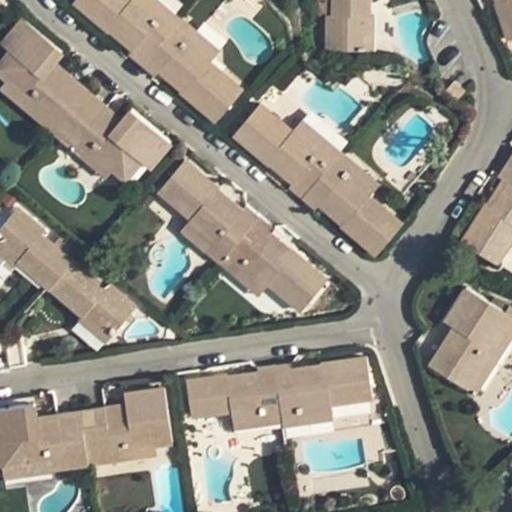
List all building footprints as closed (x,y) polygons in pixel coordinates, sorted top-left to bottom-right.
[(0,0),(0,22),(21,11),(14,0),(0,0)] [(122,0),(88,0),(77,14),(134,62),(131,66),(145,77),(174,44),(160,31),(163,28),(139,6),(136,10),(122,0)] [(148,0),(144,0),(139,6),(163,28),(160,31),(174,44),(184,31),(148,0)] [(356,0),(323,0),(323,30),(318,30),(318,65),(352,65),(352,40),(346,40),(346,30),(357,31),(356,0)] [(511,0),(489,0),(510,58),(511,57),(511,0)] [(16,62),(0,80),(13,91),(38,112),(47,101),(75,125),(94,103),(60,73),(68,64),(29,30),(8,56),(16,62)] [(352,40),(352,65),(364,65),(364,30),(357,31),(346,30),(346,40),(352,40)] [(221,63),(184,31),(174,44),(185,52),(188,49),(214,71),(221,63)] [(174,44),(145,77),(156,87),(160,83),(218,132),(244,103),(211,75),(214,71),(188,49),(185,52),(174,44)] [(38,112),(13,91),(5,100),(58,145),(75,125),(47,101),(38,112)] [(94,103),(75,125),(103,149),(93,160),(118,182),(129,191),(144,173),(153,180),(174,155),(136,123),(128,132),(94,103)] [(260,119),(234,149),(292,198),(288,203),(301,214),(331,179),(317,167),(321,163),(295,142),(292,145),(260,119)] [(75,125),(58,145),(110,191),(118,182),(93,160),(103,149),(75,125)] [(331,179),(341,167),(302,134),(295,142),(321,163),(317,167),(331,179)] [(379,200),(341,167),(331,179),(344,190),(347,186),(371,208),(379,200)] [(191,175),(162,209),(194,237),(220,259),(223,255),(235,266),(264,231),(251,220),(249,224),(191,175)] [(511,180),(504,175),(494,190),(498,192),(457,256),(493,278),(511,247),(511,180)] [(331,179),(301,214),(314,225),(318,221),(375,270),(401,239),(369,212),(371,208),(347,186),(344,190),(331,179)] [(16,227),(0,246),(0,257),(26,281),(34,271),(41,277),(37,283),(55,298),(77,272),(51,250),(47,254),(16,227)] [(264,231),(235,266),(249,277),(246,281),(270,302),(302,330),(332,296),(275,246),(278,243),(264,231)] [(220,259),(194,237),(187,245),(225,277),(235,266),(223,255),(220,259)] [(235,266),(225,277),(262,312),(270,302),(246,281),(249,277),(235,266)] [(34,271),(26,281),(22,285),(47,307),(55,298),(37,283),(41,277),(34,271)] [(77,272),(55,298),(74,315),(78,309),(86,316),(78,326),(110,352),(133,326),(101,299),(104,295),(77,272)] [(55,298),(47,307),(74,330),(78,326),(86,316),(78,309),(74,315),(55,298)] [(504,328),(459,301),(437,336),(446,342),(422,381),(445,395),(465,362),(479,371),(495,344),(504,328)] [(465,362),(445,395),(468,408),(505,350),(495,344),(479,371),(465,362)] [(293,380),(275,382),(281,420),(281,426),(299,424),(300,430),(331,425),(374,419),(368,373),(294,383),(293,380)] [(258,387),(186,397),(192,440),(232,435),(264,431),(263,422),(281,420),(275,382),(258,384),(258,387)] [(123,417),(79,424),(83,452),(84,456),(120,451),(122,467),(153,462),(171,459),(163,407),(122,413),(123,417)] [(31,417),(0,421),(0,478),(14,476),(49,471),(47,457),(83,452),(79,424),(34,430),(31,417)] [(264,431),(232,435),(234,445),(283,438),(281,426),(281,420),(263,422),(264,431)] [(299,424),(281,426),(283,438),(284,444),(333,438),(331,425),(300,430),(299,424)]
